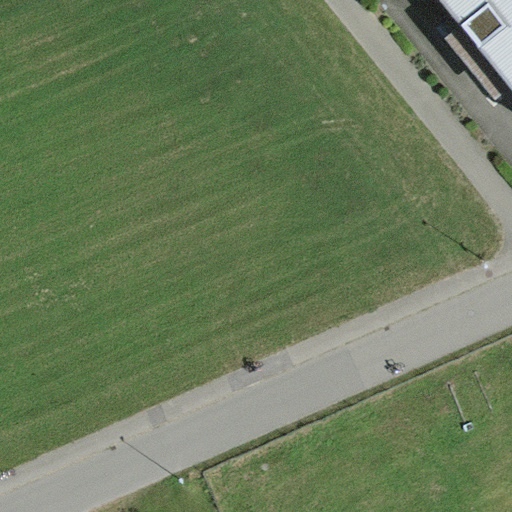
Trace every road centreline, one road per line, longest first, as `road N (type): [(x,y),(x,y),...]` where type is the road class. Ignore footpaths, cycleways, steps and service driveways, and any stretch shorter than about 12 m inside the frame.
road 1 (unclassified): [(0,511),(511,286)]
road 2 (track): [(511,220),(336,0)]
